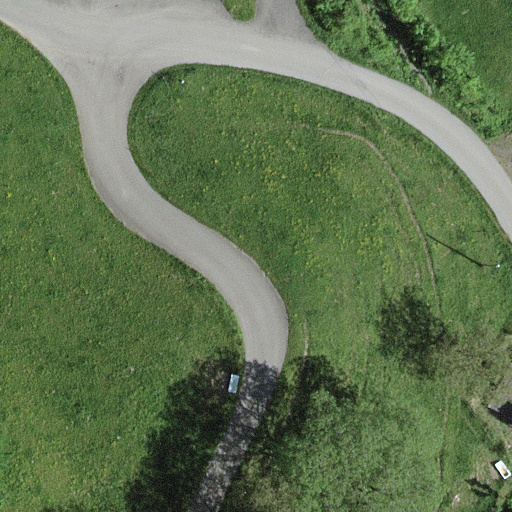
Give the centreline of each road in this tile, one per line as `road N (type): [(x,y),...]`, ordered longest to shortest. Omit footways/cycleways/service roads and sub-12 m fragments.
road 1 (track): [(211,511),(275,369),(280,324),(262,290),(208,245),(151,216),(115,176),(102,128),(115,39)]
road 2 (residential): [(32,0),(115,39),(234,43),(337,65),(436,109),(511,191)]
